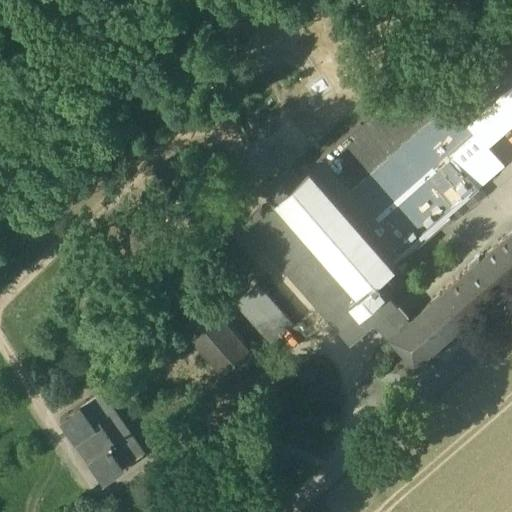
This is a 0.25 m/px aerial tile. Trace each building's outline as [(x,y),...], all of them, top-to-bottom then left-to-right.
[(380,102),(310,164),(394,261),(479,186),(463,167),(451,154),(478,130),(469,121),(421,66),(380,102)] [(511,83),(469,121),(478,130),(451,154),(463,167),(489,145),(511,124),(511,83)] [(489,145),(463,167),(479,186),(504,163),(489,145)] [(222,158),(212,167),(220,176),(230,168),(222,158)] [(310,164),(306,160),(301,164),(305,169),(290,182),(282,173),(268,185),(276,194),(245,220),(349,340),(375,318),(393,302),(377,283),(381,279),(378,275),(394,261),(310,164)] [(511,229),(441,292),(465,319),(511,278),(511,229)] [(291,322),(257,282),(236,301),(270,340),(291,322)] [(255,353),(199,288),(172,312),(228,376),(255,353)] [(409,320),(390,336),(414,364),(465,319),(441,292),(409,320)] [(393,302),(375,318),(390,336),(409,320),(393,302)] [(143,454),(101,392),(79,407),(122,468),(143,454)] [(122,468),(79,407),(61,419),(80,447),(78,448),(83,454),(84,453),(103,481),(122,468)]
